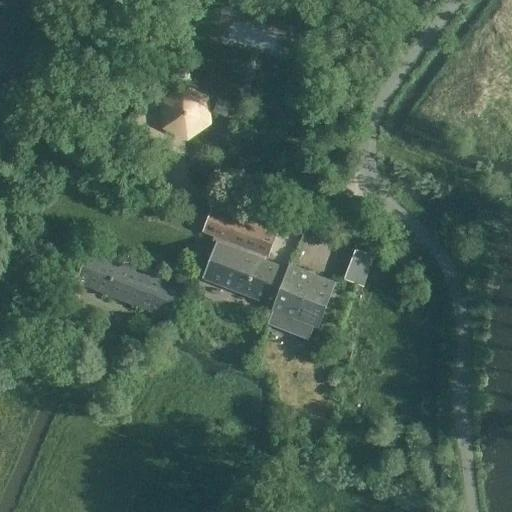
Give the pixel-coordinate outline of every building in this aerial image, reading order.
[(205,98),(182,88),(164,102),(165,127),(188,137),(209,123),(205,98)] [(216,99),(211,112),(224,117),(229,104),(216,99)] [(276,306),(290,271),(266,261),(267,256),(269,257),(279,231),(215,206),(205,232),(258,253),(256,257),(218,242),(204,278),(276,306)] [(345,280),(364,287),(375,257),(356,250),(345,280)] [(183,287),(122,263),(90,251),(78,282),(171,318),(183,287)] [(290,271),(276,306),(270,323),(310,338),(314,326),(318,328),(335,283),(292,266),(290,271)] [(17,366),(22,352),(1,344),(0,346),(0,361),(6,364),(7,362),(17,366)]
